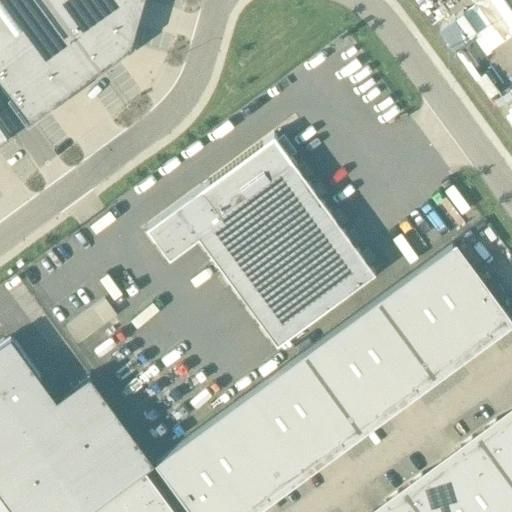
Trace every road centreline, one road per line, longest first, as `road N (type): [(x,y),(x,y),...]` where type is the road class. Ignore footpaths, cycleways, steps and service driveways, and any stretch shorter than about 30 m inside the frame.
road 1 (unclassified): [(0,247),(181,107),(198,80),(221,0)]
road 2 (unclassified): [(511,361),(307,511)]
road 3 (unclassified): [(360,0),(511,195)]
